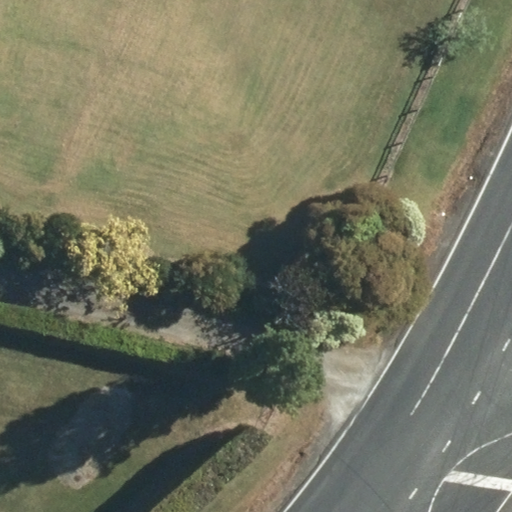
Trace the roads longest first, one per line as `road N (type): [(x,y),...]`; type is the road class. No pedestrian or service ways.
road 1 (unclassified): [(453,347),(344,511)]
road 2 (unclassified): [(511,229),(453,347)]
